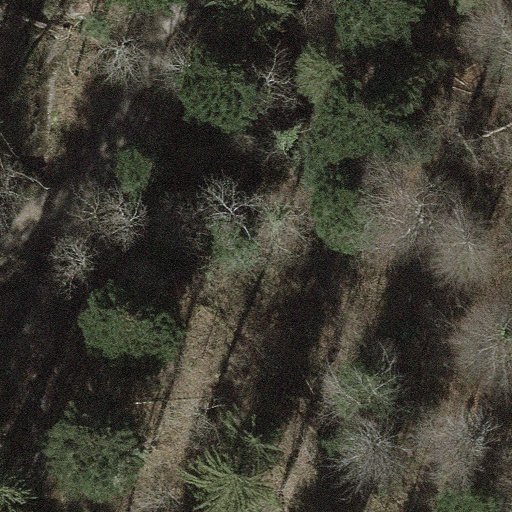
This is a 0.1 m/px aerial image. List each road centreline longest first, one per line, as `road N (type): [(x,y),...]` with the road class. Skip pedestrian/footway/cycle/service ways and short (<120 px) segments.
road 1 (track): [(67,204),(201,0)]
road 2 (track): [(39,0),(0,162)]
